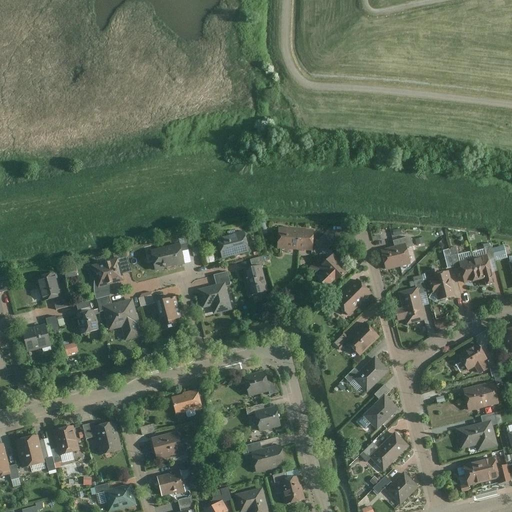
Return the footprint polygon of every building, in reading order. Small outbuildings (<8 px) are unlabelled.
[(313,231),(276,229),(275,249),(312,251),(313,231)] [(402,236),(400,229),(392,231),(394,238),(402,236)] [(218,238),(223,260),(251,252),(245,231),(236,233),(236,231),(229,233),(229,235),(218,238)] [(332,244),(324,235),(315,244),(323,253),(332,244)] [(392,241),(394,247),(405,244),(406,248),(413,246),(411,238),(406,238),(392,241)] [(201,255),(198,242),(191,244),(194,257),(201,255)] [(181,244),(151,251),(156,272),(186,265),(186,264),(192,262),(188,244),(182,246),(181,244)] [(394,247),(380,250),(385,272),(410,265),(406,248),(405,244),(394,247)] [(484,248),(486,256),(487,255),(488,261),(494,260),(491,246),(484,248)] [(449,250),(443,251),(447,269),(453,267),(451,257),(449,250)] [(351,268),(336,252),(328,259),(317,270),(317,271),(332,286),(351,268)] [(317,270),(328,259),(324,254),(309,268),(314,274),(317,271),(317,270)] [(457,255),(451,257),(453,267),(454,270),(460,268),(459,262),(460,262),(457,255)] [(486,256),(473,259),(478,281),(484,280),(486,287),(494,285),(488,261),(487,255),(486,256)] [(251,260),(253,268),(262,266),(267,265),(264,257),(251,260)] [(128,258),(119,260),(123,275),(132,272),(128,258)] [(119,260),(119,259),(92,266),(95,280),(98,289),(110,286),(125,282),(123,275),(119,260)] [(478,281),(473,259),(460,262),(459,262),(460,268),(464,285),(478,281)] [(269,292),(262,266),(253,268),(241,272),(248,298),(269,292)] [(455,297),(448,272),(440,274),(439,268),(426,272),(432,294),(435,293),(437,302),(455,297)] [(77,270),(65,272),(67,280),(79,278),(77,270)] [(215,276),(217,285),(226,283),(227,287),(232,286),(228,272),(215,276)] [(62,297),(56,273),(36,279),(42,302),(62,297)] [(0,281),(0,293),(9,291),(6,280),(0,281)] [(98,289),(95,280),(95,285),(95,292),(97,300),(110,297),(110,286),(98,289)] [(348,317),(371,295),(356,280),(339,297),(333,303),(336,306),(348,317)] [(413,282),(415,289),(417,288),(419,295),(426,293),(422,280),(413,282)] [(217,285),(198,290),(203,309),(212,307),(214,316),(233,311),(227,287),(226,283),(217,285)] [(419,295),(417,288),(415,289),(398,293),(401,308),(394,310),(398,322),(404,320),(406,326),(426,320),(419,295)] [(331,309),(336,306),(333,303),(339,297),(335,293),(326,303),(331,309)] [(103,307),(112,305),(110,297),(97,300),(100,313),(104,312),(103,307)] [(155,304),(153,297),(140,300),(142,308),(155,304)] [(112,305),(103,307),(104,312),(109,332),(122,329),(126,342),(142,338),(139,325),(140,324),(134,299),(112,305)] [(70,307),(68,300),(55,304),(57,311),(70,307)] [(162,319),(159,319),(162,332),(181,328),(180,322),(183,321),(179,301),(159,305),(162,319)] [(77,305),(79,315),(93,311),(91,302),(77,305)] [(79,315),(76,316),(81,336),(100,331),(94,311),(93,311),(79,315)] [(60,331),(57,317),(46,320),(48,326),(52,325),(54,332),(60,331)] [(359,357),(379,338),(364,323),(348,339),(344,342),(346,344),(359,357)] [(45,325),(22,332),(28,353),(51,347),(45,325)] [(511,329),(501,333),(507,356),(511,355),(511,329)] [(339,351),(346,344),(344,342),(348,339),(343,333),(332,344),(339,351)] [(68,354),(79,353),(79,343),(67,344),(68,354)] [(487,361),(477,346),(458,356),(468,373),(474,368),(479,376),(488,370),(484,363),(487,361)] [(366,394),(389,372),(374,357),(358,373),(352,380),(354,381),(366,394)] [(500,376),(496,360),(488,362),(492,378),(500,376)] [(352,380),(358,373),(354,369),(344,379),(350,385),(354,381),(352,380)] [(263,372),(242,378),(248,398),(268,393),(265,382),(263,372)] [(274,380),(265,382),(268,393),(269,395),(278,393),(274,380)] [(493,383),(463,390),(468,413),(499,405),(493,383)] [(183,396),(170,399),(175,417),(185,414),(186,418),(195,416),(194,412),(201,410),(196,391),(182,394),(183,396)] [(399,410),(384,396),(362,417),(363,418),(358,422),(365,430),(370,425),(377,432),(399,410)] [(253,413),(263,410),(262,406),(245,410),(247,416),(254,415),(253,413)] [(259,434),(280,428),(275,407),(263,410),(253,413),(254,415),(259,434)] [(480,418),(482,424),(491,422),(492,427),(497,425),(494,414),(480,418)] [(482,424),(456,430),(461,451),(476,447),(478,453),(497,448),(492,427),(491,422),(482,424)] [(123,452),(116,423),(95,428),(93,429),(96,439),(100,457),(123,452)] [(93,429),(95,428),(94,424),(83,427),(87,441),(96,439),(93,429)] [(143,427),(144,433),(156,430),(155,424),(143,427)] [(80,452),(74,427),(54,432),(59,449),(61,457),(80,452)] [(176,433),(149,439),(154,460),(184,454),(181,442),(179,443),(176,433)] [(383,473),(409,447),(395,433),(378,449),(369,459),(370,460),(383,473)] [(46,464),(38,436),(15,442),(22,471),(46,464)] [(248,456),(250,455),(250,454),(261,451),(259,443),(246,447),(248,456)] [(369,459),(378,449),(373,444),(360,456),(367,464),(370,460),(369,459)] [(9,468),(3,445),(0,445),(0,477),(9,475),(11,475),(9,468)] [(255,475),(285,467),(280,446),(261,451),(250,454),(250,455),(255,475)] [(61,457),(59,449),(52,451),(53,458),(55,465),(62,463),(61,457)] [(55,465),(53,458),(46,460),(49,473),(56,471),(55,465)] [(196,460),(180,464),(182,473),(198,469),(196,460)] [(499,486),(511,483),(508,467),(497,469),(495,460),(463,467),(468,488),(498,481),(499,486)] [(17,466),(9,468),(11,475),(9,475),(11,481),(20,479),(17,466)] [(170,476),(155,479),(160,498),(175,494),(176,496),(185,494),(182,482),(181,483),(179,472),(169,474),(170,476)] [(418,488),(404,473),(385,492),(399,507),(418,488)] [(278,483),(287,480),(285,474),(272,477),(274,485),(278,484),(278,483)] [(284,507),(305,501),(299,478),(287,480),(278,483),(278,484),(284,507)] [(391,483),(385,478),(372,490),(378,496),(391,483)] [(103,493),(110,491),(109,485),(95,488),(97,496),(104,494),(103,493)] [(118,511),(138,507),(132,485),(110,491),(103,493),(104,494),(108,511),(118,511)] [(267,511),(262,489),(234,496),(238,511),(267,511)] [(190,499),(177,502),(179,511),(193,508),(190,499)] [(375,511),(369,499),(358,504),(361,511),(375,511)] [(227,511),(222,502),(204,511),(227,511)]
